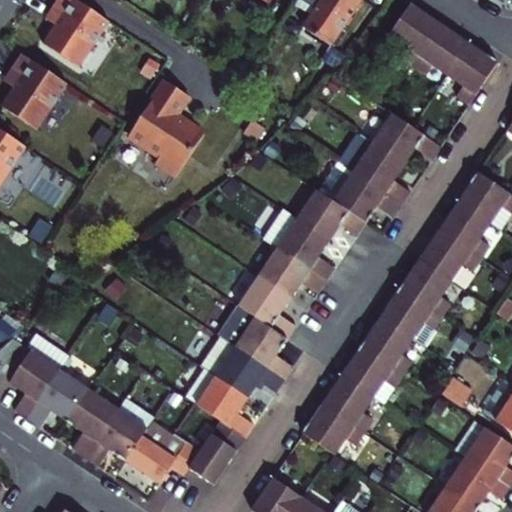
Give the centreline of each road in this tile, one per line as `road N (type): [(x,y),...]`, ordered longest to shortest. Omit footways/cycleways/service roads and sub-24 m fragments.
road 1 (residential): [(511,75),(218,511)]
road 2 (unknown): [(100,0),(229,89)]
